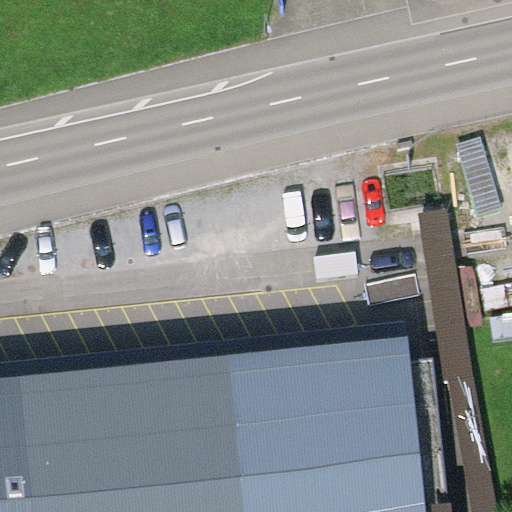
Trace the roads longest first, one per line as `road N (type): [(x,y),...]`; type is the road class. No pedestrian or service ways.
road 1 (primary): [(0,170),(511,53)]
road 2 (residential): [(0,301),(511,248)]
